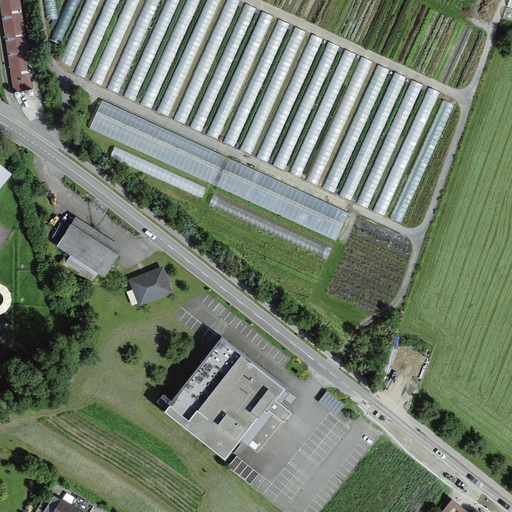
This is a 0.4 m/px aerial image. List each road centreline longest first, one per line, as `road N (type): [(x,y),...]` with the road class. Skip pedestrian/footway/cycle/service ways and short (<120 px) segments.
road 1 (tertiary): [(0,121),(503,511)]
road 2 (track): [(415,227),(416,256),(401,294),(356,332),(328,372)]
